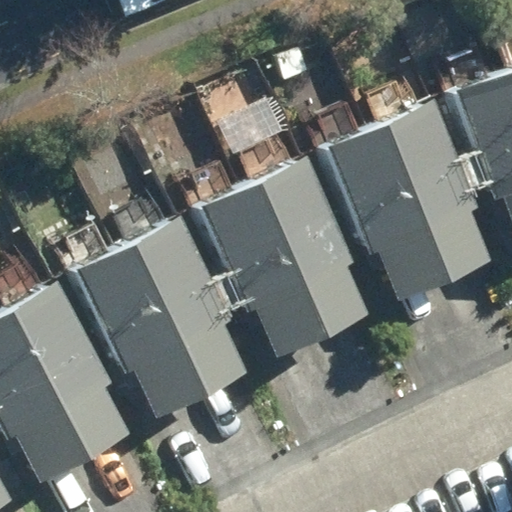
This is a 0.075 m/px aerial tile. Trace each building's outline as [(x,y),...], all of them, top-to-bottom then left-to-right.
[(511,233),(511,57),(418,95),(480,246),(511,233)] [(376,89),(285,141),(373,291),(463,239),(376,89)] [(327,312),(269,163),(169,201),(241,345),(327,312)] [(138,204),(24,275),(116,421),(230,350),(138,204)] [(0,472),(5,481),(85,441),(10,291),(0,295),(0,472)]
